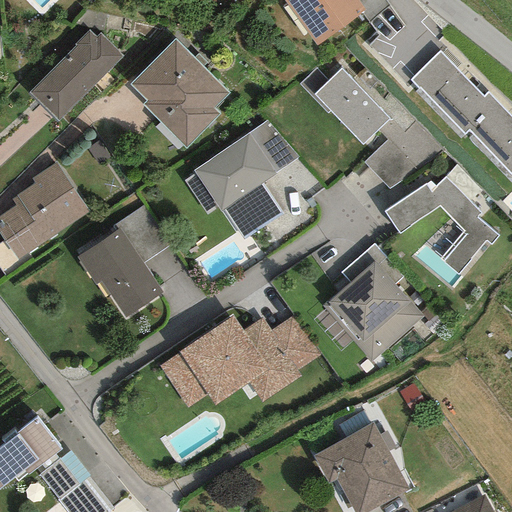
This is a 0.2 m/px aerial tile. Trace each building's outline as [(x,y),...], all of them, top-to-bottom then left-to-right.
[(363,20),(349,0),(271,0),(310,56),(363,20)] [(121,60),(90,32),(26,101),(56,129),(121,60)] [(225,100),(171,45),(123,92),(182,153),(215,121),(209,114),(225,100)] [(479,104),(436,59),(403,90),(459,149),(465,144),(511,194),(511,123),(489,99),(479,104)] [(386,124),(337,73),(325,84),(316,75),(300,91),(357,151),(386,124)] [(298,158),(266,122),(193,176),(222,216),(225,214),(243,238),(280,212),(262,186),(298,158)] [(434,157),(415,135),(406,144),(390,126),(363,150),(370,158),(359,168),(386,199),(434,157)] [(17,214),(0,224),(0,241),(16,266),(92,216),(56,161),(22,183),(28,193),(11,205),(17,214)] [(443,181),(381,218),(394,239),(438,213),(468,239),(441,269),(457,283),(484,252),(488,255),(501,240),(482,223),(485,219),(469,204),(443,181)] [(117,231),(69,263),(87,291),(94,286),(118,323),(160,295),(117,231)] [(394,286),(403,279),(372,245),(339,275),(349,286),(319,314),(368,368),(423,318),(394,286)] [(268,337),(239,317),(154,371),(181,413),(201,400),(207,409),(244,386),(258,407),(301,380),(293,374),(316,360),(293,322),(268,337)] [(61,439),(36,408),(0,437),(0,478),(13,468),(18,474),(61,439)] [(366,511),(407,491),(369,419),(303,453),(319,482),(327,478),(345,511),(366,511)] [(105,511),(114,505),(68,447),(37,472),(69,511),(105,511)] [(489,511),(483,498),(453,511),(489,511)]
